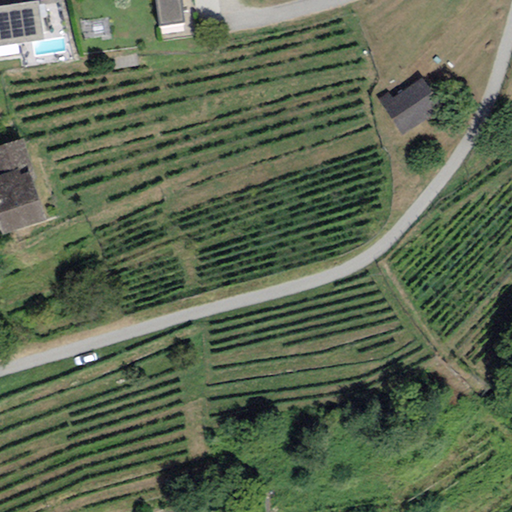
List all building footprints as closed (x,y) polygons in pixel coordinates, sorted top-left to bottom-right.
[(155,0),(159,26),(184,23),(180,0),(155,0)] [(0,47),(43,40),(38,1),(0,6),(0,47)] [(424,76),(379,108),(402,139),(446,108),(424,76)] [(0,146),(0,176),(18,171),(20,177),(30,174),(33,173),(31,167),(22,140),(0,146)] [(0,225),(3,235),(45,221),(30,174),(20,177),(18,171),(0,176),(0,225)]
